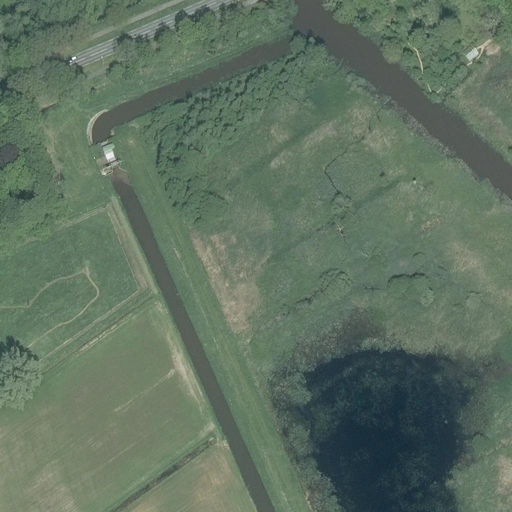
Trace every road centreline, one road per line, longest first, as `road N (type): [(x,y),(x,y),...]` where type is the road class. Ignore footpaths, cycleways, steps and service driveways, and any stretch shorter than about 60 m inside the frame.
road 1 (track): [(128,147),(300,511)]
road 2 (secondary): [(0,94),(224,0)]
